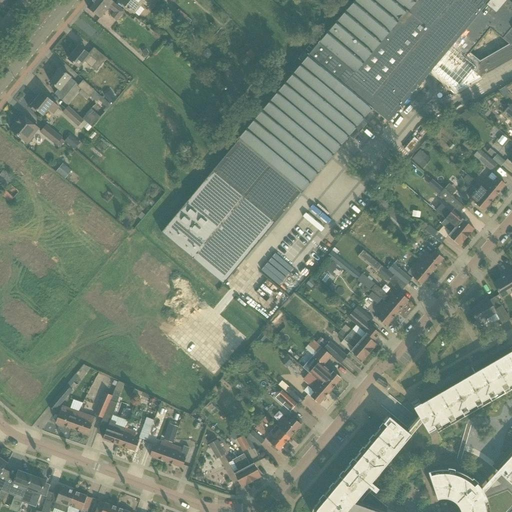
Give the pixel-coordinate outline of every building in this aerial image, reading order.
[(111,17),(117,21),(124,12),(109,0),(94,0),(88,8),(101,18),(109,8),(114,12),(111,17)] [(117,0),(126,6),(133,13),(139,5),(142,2),(143,3),(151,9),(157,2),(154,0),(117,0)] [(356,0),(341,17),(238,140),(161,232),(222,284),(300,191),(301,192),(372,107),(388,121),(397,109),(449,50),(481,78),(511,59),(511,3),(508,0),(356,0)] [(180,11),(176,16),(183,22),(187,17),(180,11)] [(79,47),(68,59),(77,66),(80,68),(84,62),(92,68),(97,61),(102,65),(106,59),(102,54),(95,49),(89,55),(79,47)] [(60,70),(50,82),(58,89),(54,94),(62,101),(76,83),(70,78),(68,76),(60,70)] [(79,85),(78,87),(81,90),(78,93),(87,100),(90,96),(97,102),(99,101),(106,107),(109,104),(95,92),(96,91),(84,80),(79,85)] [(104,95),(110,103),(116,99),(110,90),(104,95)] [(34,97),(27,105),(36,112),(37,111),(43,116),(48,110),(54,114),(59,107),(49,99),(41,93),(36,99),(34,97)] [(63,112),(62,112),(77,126),(77,125),(83,120),(82,119),(68,106),(63,112)] [(210,106),(201,115),(211,125),(220,115),(210,106)] [(91,108),(82,118),(83,119),(87,122),(91,126),(100,116),(91,108)] [(482,113),(487,117),(490,113),(486,108),(482,113)] [(465,111),(457,117),(462,124),(470,117),(465,111)] [(22,116),(11,130),(27,143),(30,143),(34,138),(33,136),(38,129),(22,116)] [(40,132),(55,145),(56,144),(61,138),(45,125),(40,132)] [(71,141),(69,145),(74,149),(79,142),(77,140),(71,141)] [(490,148),(487,152),(493,157),(497,154),(490,148)] [(420,149),(411,159),(419,166),(423,161),(428,156),(420,149)] [(479,149),(473,155),(491,171),(491,170),(496,164),(497,164),(494,162),(492,160),(479,149)] [(0,156),(0,171),(8,163),(11,166),(15,161),(5,153),(1,157),(0,156)] [(497,155),(492,160),(499,165),(501,167),(501,166),(505,161),(497,155)] [(63,169),(59,174),(64,179),(69,174),(71,171),(67,168),(66,166),(63,169)] [(0,181),(5,186),(12,177),(2,169),(0,171),(0,181)] [(481,186),(495,198),(505,185),(492,173),(481,186)] [(464,178),(463,180),(469,185),(473,180),(467,175),(464,178)] [(473,195),(470,199),(475,204),(483,211),(495,198),(481,186),(473,195)] [(14,189),(2,203),(10,209),(22,195),(14,189)] [(439,195),(460,213),(465,207),(444,189),(439,195)] [(22,195),(10,209),(18,215),(29,201),(22,195)] [(378,197),(373,203),(406,228),(411,222),(378,197)] [(29,201),(18,215),(25,221),(37,207),(29,201)] [(37,207),(25,221),(33,227),(44,213),(37,207)] [(453,212),(446,220),(467,238),(474,229),(462,219),(453,212)] [(44,213),(33,227),(41,234),(52,220),(44,213)] [(448,236),(460,246),(467,238),(446,220),(442,225),(446,229),(451,233),(448,236)] [(56,223),(45,237),(52,243),(64,229),(56,223)] [(421,228),(442,244),(446,239),(429,225),(428,226),(424,223),(421,228)] [(64,229),(52,243),(60,249),(71,235),(64,229)] [(71,235),(60,249),(67,255),(79,241),(71,235)] [(79,241),(67,255),(75,261),(86,247),(79,241)] [(17,247),(9,256),(24,268),(31,259),(17,247)] [(86,247),(75,261),(82,267),(94,253),(86,247)] [(361,250),(356,256),(375,270),(379,264),(361,250)] [(384,302),(397,313),(408,300),(395,289),(391,293),(388,297),(385,295),(386,294),(363,274),(362,275),(332,251),(328,256),(358,280),(384,301),(384,302)] [(419,261),(432,272),(443,259),(435,252),(432,256),(426,251),(419,261)] [(94,253),(82,267),(90,273),(101,259),(94,253)] [(9,256),(2,264),(17,276),(24,268),(9,256)] [(101,259),(90,273),(98,280),(109,266),(101,259)] [(408,273),(422,285),(432,272),(419,261),(408,273)] [(331,263),(326,269),(332,274),(337,268),(331,263)] [(2,264),(0,267),(0,276),(10,285),(17,276),(2,264)] [(393,264),(388,270),(394,275),(406,285),(411,279),(393,264)] [(379,274),(388,282),(394,275),(388,270),(384,267),(379,274)] [(506,276),(493,283),(502,298),(511,292),(511,271),(505,274),(506,276)] [(311,278),(306,284),(311,289),(316,283),(311,278)] [(0,280),(0,295),(6,300),(13,291),(0,280)] [(372,292),(368,296),(369,297),(377,304),(381,299),(372,292)] [(81,295),(75,303),(88,314),(95,306),(81,295)] [(470,311),(479,325),(497,315),(502,324),(510,320),(502,306),(495,310),(487,298),(476,305),(477,306),(470,311)] [(378,319),(386,326),(397,313),(384,302),(377,310),(382,315),(378,319)] [(75,303),(68,310),(82,321),(88,314),(75,303)] [(358,305),(354,310),(355,310),(369,323),(373,319),(358,305)] [(68,310),(62,317),(76,329),(82,321),(68,310)] [(352,331),(348,335),(369,353),(376,345),(371,340),(372,338),(374,340),(379,334),(371,327),(353,312),(348,318),(366,334),(365,335),(362,338),(352,330),(352,331)] [(62,317),(56,325),(70,337),(76,329),(62,317)] [(54,327),(48,335),(62,347),(68,339),(54,327)] [(48,335),(42,343),(56,354),(62,347),(48,335)] [(348,335),(344,340),(353,348),(350,352),(354,356),(362,362),(369,353),(348,335)] [(317,341),(341,362),(346,356),(329,341),(327,343),(321,337),(317,341)] [(330,391),(341,379),(333,372),(324,365),(331,356),(312,340),(305,348),(319,360),(308,373),(317,380),(330,391)] [(42,343),(36,350),(49,362),(56,354),(42,343)] [(511,349),(383,423),(313,508),(312,511),(505,511),(511,505),(511,462),(484,493),(473,479),(464,475),(463,474),(459,472),(452,469),(443,470),(439,470),(438,470),(428,472),(437,500),(446,499),(453,501),(459,507),(460,511),(394,511),(387,509),(386,511),(383,511),(357,503),(369,488),(372,484),(385,469),(398,454),(511,389),(511,349)] [(36,350),(29,358),(43,369),(49,362),(36,350)] [(287,357),(281,362),(287,368),(292,363),(287,357)] [(87,367),(85,364),(79,370),(67,384),(70,387),(74,382),(80,376),(87,367)] [(18,389),(12,397),(21,405),(34,390),(24,382),(27,378),(22,374),(13,384),(18,389)] [(303,391),(319,404),(330,391),(317,380),(309,388),(307,386),(303,391)] [(49,407),(55,412),(72,390),(67,385),(55,399),(49,407)] [(285,391),(299,403),(304,398),(290,386),(285,391)] [(34,390),(21,405),(31,412),(38,404),(43,409),(52,398),(46,394),(43,398),(34,390)] [(282,390),(275,398),(290,412),(297,404),(282,390)] [(96,414),(103,418),(111,401),(110,401),(112,396),(105,393),(96,414)] [(142,393),(140,399),(147,401),(149,395),(142,393)] [(108,425),(107,429),(103,440),(119,445),(125,429),(116,425),(117,423),(111,421),(120,398),(113,395),(111,401),(103,418),(102,423),(108,425)] [(56,423),(72,429),(78,412),(62,406),(59,413),(56,423)] [(78,412),(72,429),(88,435),(92,424),(94,417),(78,412)] [(139,437),(139,438),(147,441),(147,440),(153,421),(154,420),(146,418),(139,437)] [(276,426),(290,438),(301,425),(293,418),(289,422),(284,418),(276,426)] [(167,431),(175,434),(178,427),(170,424),(167,431)] [(241,431),(258,447),(263,441),(253,432),(245,426),(241,431)] [(270,444),(279,451),(290,438),(276,426),(269,435),(274,439),(270,444)] [(119,445),(135,451),(139,441),(134,439),(136,432),(125,429),(119,445)] [(236,439),(243,451),(250,448),(243,435),(236,439)] [(209,445),(217,459),(226,454),(218,440),(209,445)] [(154,446),(150,456),(166,462),(172,445),(162,442),(159,448),(154,445),(154,446)] [(166,462),(182,468),(186,458),(190,448),(184,446),(183,449),(172,445),(166,462)] [(238,458),(251,482),(261,477),(254,464),(250,466),(244,455),(238,458)] [(511,455),(478,492),(479,494),(481,496),(500,475),(511,485),(511,455)] [(234,474),(241,487),(251,482),(238,458),(233,461),(239,471),(234,474)] [(13,484),(10,491),(16,494),(14,499),(22,502),(31,476),(18,471),(13,484)] [(31,476),(22,502),(36,507),(41,494),(42,490),(43,490),(46,481),(31,476)] [(0,499),(3,501),(9,487),(4,484),(1,491),(0,492),(0,499)] [(48,492),(44,506),(51,508),(52,503),(55,504),(53,508),(65,511),(67,509),(68,509),(69,505),(74,492),(57,485),(54,494),(48,492)] [(69,505),(70,506),(79,509),(86,511),(91,499),(74,492),(69,505)] [(116,511),(118,508),(101,502),(96,511),(116,511)]
